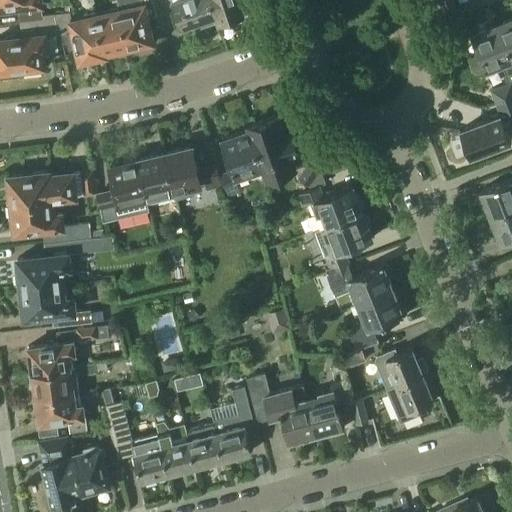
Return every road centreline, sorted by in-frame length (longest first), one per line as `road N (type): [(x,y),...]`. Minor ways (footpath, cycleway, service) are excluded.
road 1 (residential): [(511,419),(391,119)]
road 2 (residential): [(310,48),(110,112),(0,123)]
road 3 (residential): [(221,511),(511,434)]
road 4 (residential): [(391,119),(423,85),(407,11)]
road 5 (residential): [(310,48),(342,112),(391,119)]
